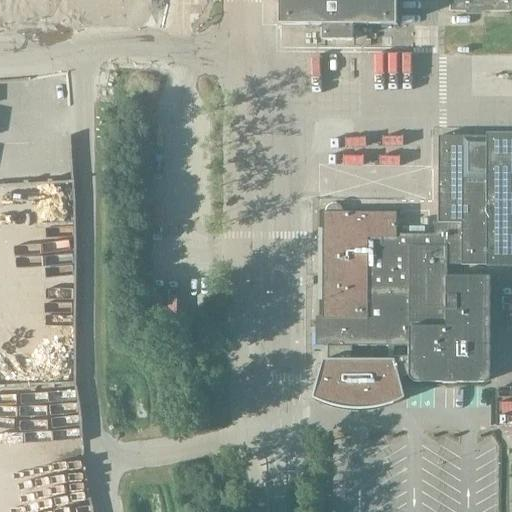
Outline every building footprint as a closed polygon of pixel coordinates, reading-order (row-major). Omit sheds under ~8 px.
[(280,0),(281,25),(317,25),(397,25),(397,0),(280,0)] [(511,0),(450,0),(451,12),(511,11),(511,0)] [(489,174),(489,136),(439,136),(438,223),(463,223),(463,261),(463,266),(489,265),(489,174)] [(511,264),(511,136),(489,136),(489,174),(489,265),(511,264)] [(490,277),(449,277),(449,261),(463,261),(463,223),(438,223),(438,235),(397,235),(397,213),(343,213),(342,209),(340,206),(336,205),(333,205),(329,206),(327,209),(326,213),(323,212),(322,319),(320,319),(318,320),(317,321),(316,323),(317,325),(318,327),(316,328),(316,334),(316,346),(329,346),(329,378),(322,378),(317,396),(323,399),(328,401),(334,403),(340,404),(346,405),(352,406),(358,407),(363,407),(370,406),(377,405),(384,404),(390,402),(397,399),(403,396),(397,379),(410,374),(410,376),(411,378),(413,380),(416,383),(483,383),(484,383),(485,382),(486,382),(487,381),(488,380),(489,379),(490,378),(490,376),(490,375),(490,277)] [(63,466),(64,448),(38,446),(37,465),(63,466)]
